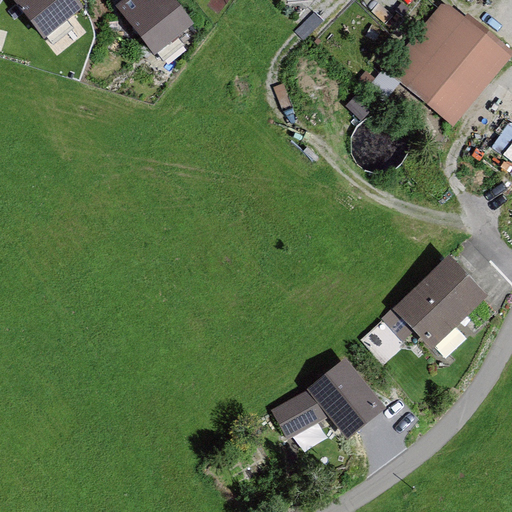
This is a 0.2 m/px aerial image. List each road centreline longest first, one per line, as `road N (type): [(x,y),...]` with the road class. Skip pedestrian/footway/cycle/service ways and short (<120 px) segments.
road 1 (residential): [(331,511),(395,472),(473,398),(511,321)]
road 2 (track): [(470,218),(434,223),(385,204),(310,142)]
road 3 (residential): [(310,142),(273,86),(277,59),(331,0)]
